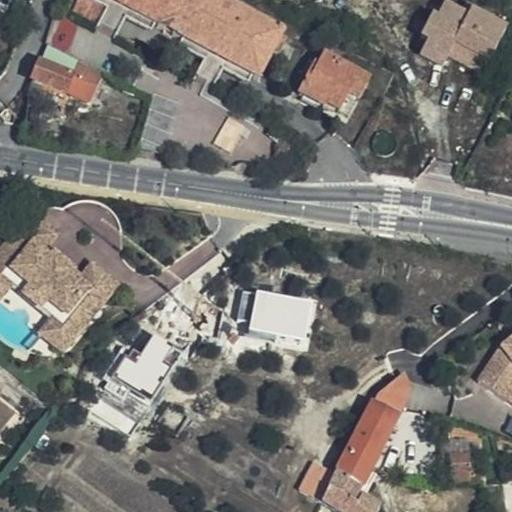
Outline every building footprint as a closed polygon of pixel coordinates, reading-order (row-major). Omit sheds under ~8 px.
[(257,81),(281,36),(214,0),(109,0),(147,21),(182,40),(223,61),(257,81)] [(463,2),(457,12),(466,17),(469,12),(504,31),(507,25),(463,2)] [(469,12),(466,17),(457,12),(443,4),(435,19),(430,17),(420,36),(427,40),(419,55),(442,67),(447,58),(454,45),(486,63),(504,31),(469,12)] [(70,49),(79,21),(61,15),(52,43),(70,49)] [(454,45),(447,58),(480,76),(486,63),(454,45)] [(348,118),(367,83),(322,59),(318,68),(314,66),(298,96),(322,109),(324,106),(348,118)] [(31,82),(30,83),(63,95),(71,77),(37,63),(31,82)] [(32,216),(0,255),(0,270),(7,275),(17,274),(22,270),(72,310),(65,318),(69,329),(83,342),(125,290),(99,269),(88,281),(48,250),(59,237),(32,216)] [(7,275),(0,270),(0,299),(8,306),(48,338),(70,356),(83,342),(69,329),(65,318),(72,310),(22,270),(17,274),(7,275)] [(249,322),(248,333),(274,337),(304,344),(313,307),(243,292),(238,319),(249,322)] [(274,337),(248,333),(246,340),(272,346),(274,337)] [(511,341),(502,349),(479,383),(505,402),(511,392),(511,341)] [(412,389),(403,376),(374,400),(370,409),(333,478),(358,490),(402,407),(412,389)] [(0,437),(17,417),(0,403),(0,437)] [(473,477),(470,458),(452,460),(455,480),(473,477)] [(358,490),(333,478),(315,509),(321,511),(375,511),(378,507),(356,495),(358,490)]
